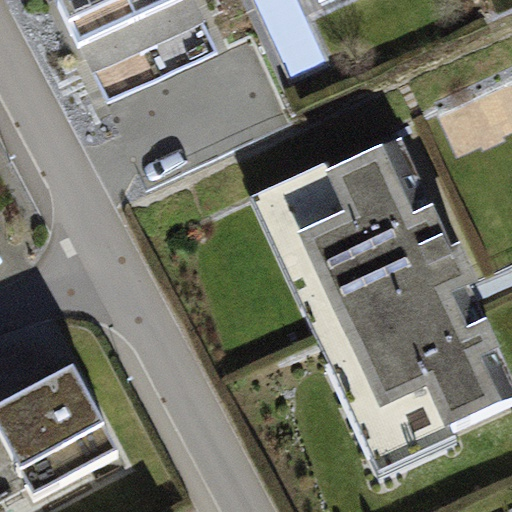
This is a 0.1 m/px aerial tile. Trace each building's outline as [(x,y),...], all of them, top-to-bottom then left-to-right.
[(190,0),(56,0),(108,108),(217,56),(190,0)] [(305,0),(315,22),(366,0),(305,0)] [(511,423),(401,161),(260,220),(374,491),(511,433),(511,423)] [(0,472),(15,465),(0,433),(0,407),(47,383),(32,351),(0,361),(0,472)] [(121,459),(73,369),(47,383),(0,407),(0,436),(15,465),(36,504),(121,459)]
